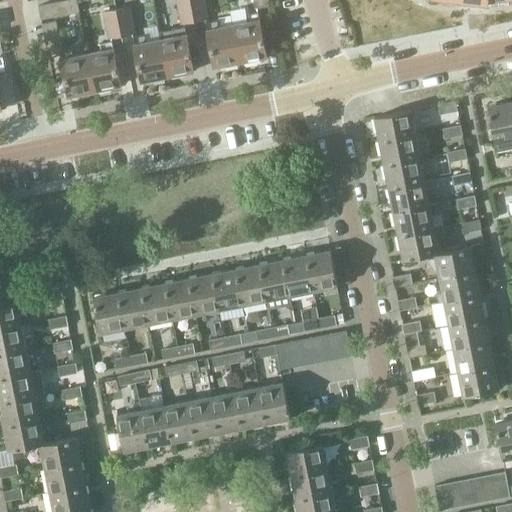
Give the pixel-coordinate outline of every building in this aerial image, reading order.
[(75,0),(61,0),(36,5),(39,19),(78,11),(75,0)] [(175,0),(180,22),(193,19),(189,0),(175,0)] [(203,0),(189,0),(193,19),(207,17),(203,0)] [(115,9),(120,34),(133,32),(128,6),(115,9)] [(120,34),(115,9),(102,11),(108,37),(120,34)] [(245,21),(231,23),(239,64),(266,58),(256,11),(243,14),(245,21)] [(216,19),(204,22),(214,69),(239,64),(231,23),(218,26),(216,19)] [(46,54),(58,51),(61,51),(61,50),(55,20),(40,23),(46,54)] [(173,35),(158,38),(166,78),(192,73),(183,26),(171,28),(173,35)] [(131,36),(141,83),(166,78),(158,38),(145,41),(143,34),(131,36)] [(100,49),(85,52),(93,93),(120,87),(110,41),(98,43),(100,49)] [(68,98),(93,93),(85,52),(72,55),(70,48),(61,50),(61,51),(58,51),(68,98)] [(456,100),(438,104),(440,114),(458,110),(456,100)] [(498,154),(511,151),(511,101),(489,107),(498,154)] [(380,140),(416,133),(411,109),(375,116),(380,140)] [(444,138),(462,134),(460,124),(442,128),(444,138)] [(380,140),(385,164),(420,156),(416,133),(380,140)] [(449,162),(467,158),(465,148),(446,152),(449,162)] [(389,187),(425,180),(420,156),(385,164),(389,187)] [(470,172),(452,175),(454,185),(472,182),(470,172)] [(389,187),(394,211),(430,204),(427,190),(434,189),(432,179),(425,180),(389,187)] [(474,195),(456,199),(458,209),(476,205),(474,195)] [(399,235),(435,228),(432,214),(439,212),(437,203),(430,204),(394,211),(399,235)] [(480,219),(462,222),(464,232),(482,229),(480,219)] [(404,259),(435,252),(439,251),(436,237),(444,235),(442,226),(435,228),(399,235),(404,259)] [(440,276),(476,269),(471,245),(439,251),(435,252),(440,276)] [(331,248),(307,253),(314,291),(339,287),(331,248)] [(291,296),(314,291),(307,253),(283,257),(291,296)] [(19,269),(42,265),(40,255),(33,256),(17,259),(17,260),(19,269)] [(283,257),(260,262),(267,301),(291,296),(283,257)] [(9,261),(0,262),(0,282),(13,279),(9,261)] [(260,262),(236,267),(244,305),(267,301),(260,262)] [(236,267),(213,271),(220,310),(244,305),(236,267)] [(437,294),(438,301),(480,293),(476,269),(440,276),(443,293),(437,294)] [(197,315),(220,310),(213,271),(189,276),(197,315)] [(393,276),(395,286),(413,283),(411,273),(393,276)] [(189,276),(165,280),(173,319),(197,315),(189,276)] [(149,324),(173,319),(165,280),(142,285),(149,324)] [(142,285),(118,290),(126,328),(149,324),(142,285)] [(101,333),(126,328),(118,290),(94,295),(101,333)] [(61,291),(43,295),(45,305),(63,301),(61,291)] [(485,317),(480,293),(438,301),(438,303),(445,301),(449,324),(485,317)] [(416,296),(398,300),(400,310),(417,306),(416,296)] [(0,301),(0,327),(22,324),(17,298),(0,301)] [(319,317),(321,327),(337,324),(335,314),(319,317)] [(68,325),(66,315),(48,319),(50,329),(68,325)] [(321,327),(319,317),(303,320),(305,330),(321,327)] [(449,324),(454,348),(490,341),(485,317),(449,324)] [(402,323),(404,333),(422,330),(420,320),(402,323)] [(22,324),(0,327),(0,352),(27,347),(22,324)] [(287,324),(271,327),(274,337),(289,334),(287,324)] [(274,337),(271,327),(256,330),(258,341),(274,337)] [(335,332),(340,357),(352,355),(347,330),(335,332)] [(323,335),(328,360),(340,357),(335,332),(323,335)] [(240,333),(224,337),(226,347),(242,344),(240,333)] [(328,360),(323,335),(311,337),(316,362),(328,360)] [(226,347),(224,337),(208,340),(210,350),(226,347)] [(316,362),(311,337),(299,339),(304,365),(316,362)] [(72,349),(70,339),(53,343),(55,353),(72,349)] [(288,342),(293,367),(304,365),(299,339),(288,342)] [(454,348),(459,372),(494,364),(490,341),(454,348)] [(276,344),(278,354),(281,369),(293,367),(288,342),(276,344)] [(193,343),(177,346),(179,356),(195,353),(193,343)] [(276,344),(259,347),(261,357),(278,354),(276,344)] [(425,344),(407,347),(410,357),(427,353),(425,344)] [(179,356),(177,346),(161,349),(163,359),(179,356)] [(0,352),(0,376),(31,371),(27,347),(0,352)] [(243,350),(227,353),(229,363),(245,360),(243,350)] [(145,352),(130,355),(132,365),(148,362),(145,352)] [(229,363),(227,353),(212,356),(214,367),(229,363)] [(132,365),(130,355),(114,358),(116,368),(132,365)] [(196,360),(180,363),(182,373),(198,370),(196,360)] [(77,372),(75,362),(57,366),(59,376),(77,372)] [(182,373),(180,363),(165,366),(167,376),(182,373)] [(499,388),(494,364),(459,372),(463,395),(499,388)] [(430,367),(412,370),(414,380),(432,377),(430,367)] [(149,369),(133,372),(135,382),(151,379),(149,369)] [(0,401),(36,394),(31,371),(0,376),(0,401)] [(135,382),(133,372),(117,375),(120,386),(135,382)] [(258,385),(266,422),(290,418),(283,380),(258,385)] [(258,385),(235,390),(242,427),(266,422),(258,385)] [(82,396),(80,386),(62,390),(64,400),(82,396)] [(219,432),(242,427),(235,390),(211,394),(219,432)] [(416,394),(418,404),(436,401),(434,391),(416,394)] [(0,401),(0,404),(4,425),(41,418),(36,394),(0,401)] [(211,394),(188,399),(195,436),(219,432),(211,394)] [(172,441),(195,436),(188,399),(164,403),(172,441)] [(164,403),(140,408),(148,446),(172,441),(164,403)] [(117,413),(124,450),(148,446),(140,408),(117,413)] [(70,423),(87,419),(85,409),(67,413),(70,423)] [(45,442),(41,418),(4,425),(9,449),(41,442),(41,443),(45,442)] [(511,457),(511,419),(495,423),(503,459),(511,457)] [(370,445),(368,435),(350,439),(352,449),(370,445)] [(41,443),(46,467),(81,460),(76,436),(45,442),(41,443)] [(286,450),(291,475),(328,468),(323,443),(286,450)] [(375,469),(373,459),(355,462),(357,473),(375,469)] [(46,467),(51,491),(86,484),(81,460),(46,467)] [(0,466),(0,470),(1,477),(19,473),(17,463),(0,466)] [(291,475),(296,498),(333,491),(328,468),(291,475)] [(504,471),(493,473),(498,498),(510,496),(507,485),(504,471)] [(493,473),(481,476),(486,500),(498,498),(493,473)] [(481,476),(469,478),(474,503),(486,500),(481,476)] [(469,478),(457,480),(462,505),(474,503),(469,478)] [(457,480),(445,483),(451,507),(462,505),(457,480)] [(361,496),(379,492),(377,482),(359,486),(361,496)] [(445,483),(434,485),(439,510),(451,507),(445,483)] [(51,491),(55,511),(66,511),(90,507),(86,484),(51,491)] [(4,490),(6,500),(24,496),(21,486),(4,490)] [(296,498),(298,511),(336,511),(333,491),(296,498)] [(511,511),(511,505),(511,503),(496,506),(496,511),(511,511)]
